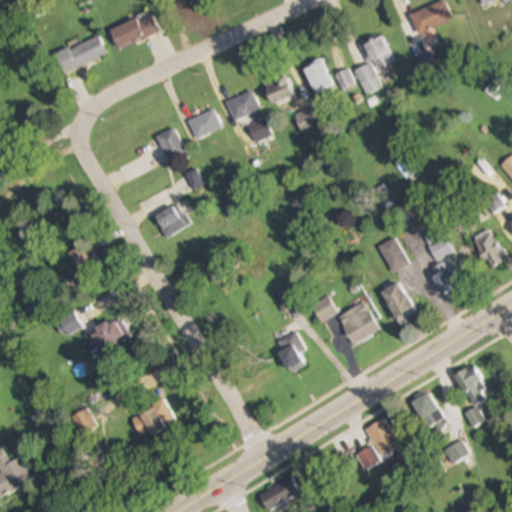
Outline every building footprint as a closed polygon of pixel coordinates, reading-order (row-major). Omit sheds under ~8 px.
[(411,16),(420,36),(452,21),(443,1),(411,16)] [(160,32),(152,12),(111,31),(120,50),(160,32)] [(108,55),(99,36),(69,51),(78,69),(108,55)] [(363,46),(371,64),(356,71),(367,96),(383,89),(375,70),(394,62),(384,37),(363,46)] [(335,87),(322,60),(304,68),(317,95),(335,87)] [(357,88),(349,70),(337,75),(344,93),(357,88)] [(294,98),(290,78),(266,84),(271,104),(294,98)] [(260,111),(252,92),(228,102),(235,121),(260,111)] [(198,141),(223,128),(214,109),(189,122),(198,141)] [(303,135),(321,128),(313,109),(296,117),(303,135)] [(250,126),(256,142),(271,137),(266,121),(250,126)] [(187,154),(175,128),(157,137),(169,162),(187,154)] [(63,186),(49,169),(24,189),(37,206),(63,186)] [(193,190),(206,185),(200,169),(187,174),(193,190)] [(505,206),(498,194),(487,201),(494,213),(505,206)] [(187,230),(184,207),(159,212),(162,234),(187,230)] [(424,238),(438,262),(454,252),(439,228),(424,238)] [(491,268),(507,259),(490,229),(473,239),(491,268)] [(379,246),(393,273),(410,264),(396,238),(379,246)] [(69,255),(82,275),(103,262),(91,241),(69,255)] [(464,281),(458,272),(464,268),(456,256),(440,266),(442,271),(433,277),(443,294),(464,281)] [(419,315),(399,282),(382,293),(402,326),(419,315)] [(338,313),(329,297),(313,306),(321,321),(338,313)] [(354,345),(380,329),(364,302),(338,318),(354,345)] [(84,327),(74,312),(58,322),(68,338),(84,327)] [(117,319),(89,334),(99,354),(127,340),(117,319)] [(301,354),(306,351),(297,332),(274,343),(290,374),(306,366),(301,354)] [(491,396),(471,366),(455,377),(475,407),(491,396)] [(413,403),(429,430),(445,420),(429,393),(413,403)] [(150,436),(177,424),(166,400),(140,412),(150,436)] [(367,428),(381,457),(400,447),(386,419),(367,428)] [(470,454),(461,442),(446,452),(454,464),(470,454)] [(367,471),(382,462),(372,446),(357,455),(367,471)] [(8,471),(0,474),(0,497),(34,481),(22,457),(5,465),(8,471)] [(260,496),(269,511),(301,494),(291,478),(260,496)]
